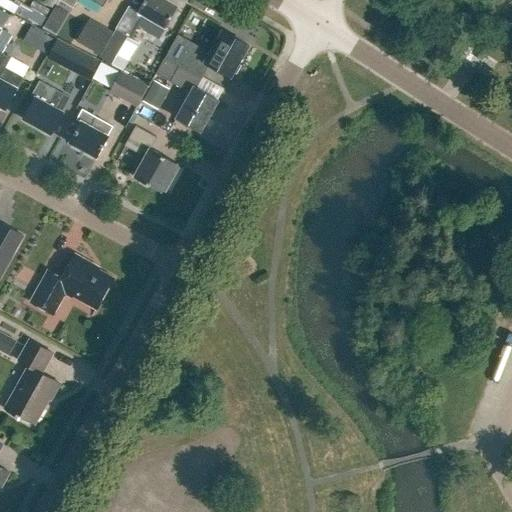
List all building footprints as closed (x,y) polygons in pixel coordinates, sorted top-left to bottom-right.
[(165,28),(177,7),(165,0),(144,0),(135,17),(126,12),(115,29),(116,30),(114,33),(100,56),(99,57),(122,71),(127,63),(117,57),(128,37),(142,14),(159,24),(165,28)] [(100,56),(114,33),(91,20),(78,43),(100,56)] [(191,43),(178,66),(200,79),(208,65),(230,78),(248,46),(222,30),(209,53),(191,43)] [(0,106),(5,109),(23,77),(6,67),(11,57),(3,52),(0,50),(0,106)] [(200,79),(178,66),(164,58),(155,74),(189,93),(175,118),(200,133),(218,101),(195,88),(200,79)] [(121,72),(110,92),(137,107),(148,86),(121,72)] [(158,110),(170,90),(154,81),(143,101),(158,110)] [(53,88),(50,94),(36,86),(31,95),(35,97),(23,118),(50,134),(62,112),(70,97),(53,88)] [(112,127),(96,118),(83,110),(78,119),(81,121),(69,142),(96,158),(109,136),(107,136),(112,127)] [(134,178),(159,192),(160,192),(175,164),(149,150),(156,138),(135,127),(124,147),(144,157),(134,178)] [(0,277),(23,236),(0,222),(0,277)] [(74,292),(98,306),(114,278),(90,265),(91,263),(75,254),(62,278),(48,270),(30,301),(54,315),(65,294),(71,298),(74,292)] [(20,416),(34,423),(48,398),(50,399),(59,383),(41,373),(52,353),(30,340),(18,361),(29,367),(5,409),(15,415),(15,416),(19,418),(20,416)] [(9,472),(0,467),(0,449),(2,445),(0,443),(0,486),(1,487),(9,472)]
